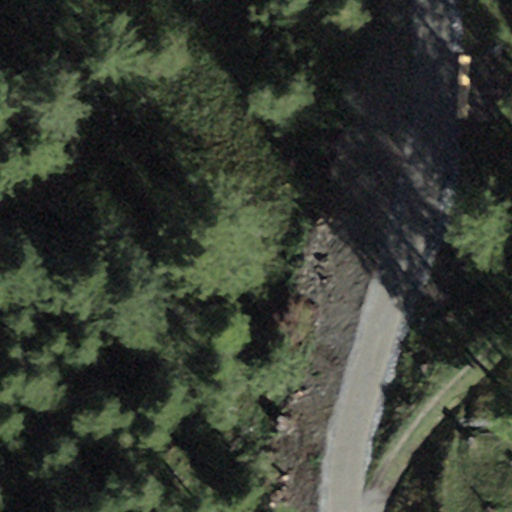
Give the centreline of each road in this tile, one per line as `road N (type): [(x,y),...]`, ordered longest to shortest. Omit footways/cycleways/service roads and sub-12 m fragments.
road 1 (track): [(417,152),(375,511)]
road 2 (track): [(417,152),(502,0)]
road 3 (track): [(435,0),(417,152)]
